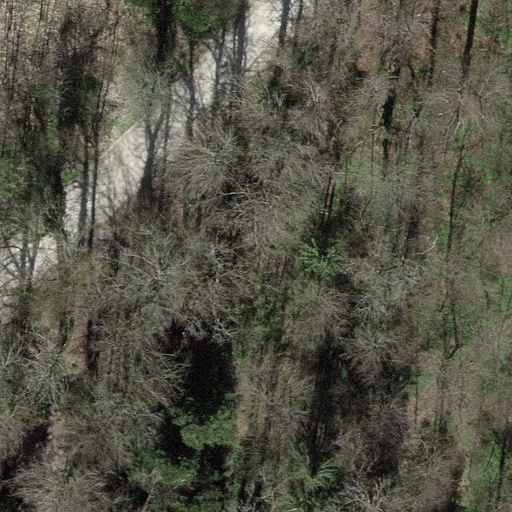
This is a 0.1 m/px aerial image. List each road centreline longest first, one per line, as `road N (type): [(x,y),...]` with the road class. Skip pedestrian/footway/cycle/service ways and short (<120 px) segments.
road 1 (unclassified): [(0,279),(246,0)]
road 2 (track): [(0,402),(105,511)]
